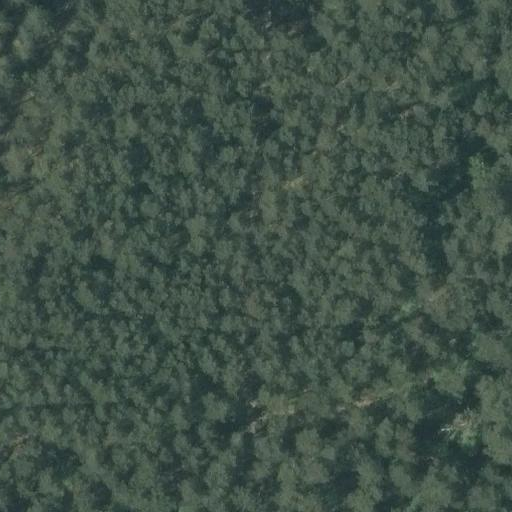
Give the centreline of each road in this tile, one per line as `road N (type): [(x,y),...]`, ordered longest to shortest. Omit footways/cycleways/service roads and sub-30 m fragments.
road 1 (unknown): [(252,511),(244,357),(270,0)]
road 2 (track): [(85,0),(0,194)]
